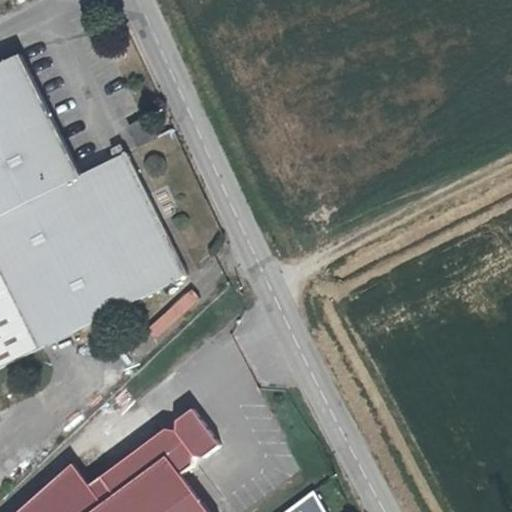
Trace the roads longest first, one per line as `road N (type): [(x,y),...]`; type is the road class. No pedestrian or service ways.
road 1 (unclassified): [(388,511),(135,0)]
road 2 (track): [(272,289),(511,168)]
